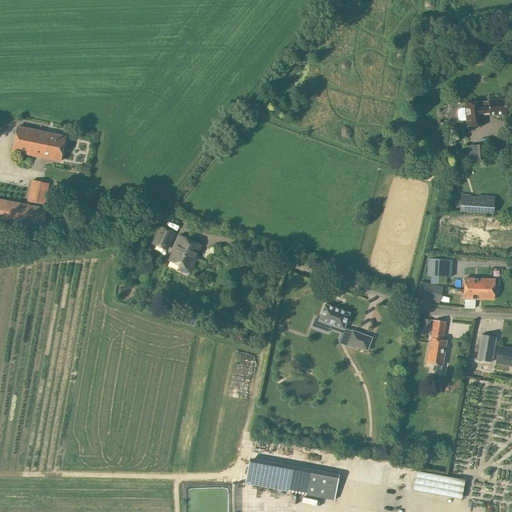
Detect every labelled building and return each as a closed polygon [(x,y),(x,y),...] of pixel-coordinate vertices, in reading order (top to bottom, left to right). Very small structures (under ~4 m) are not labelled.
[(464,102),(464,108),(460,108),(458,109),(457,112),(457,118),(459,120),(461,121),(466,120),(466,128),(484,126),(482,114),(489,113),(489,115),(506,114),(505,99),(481,101),(464,102)] [(66,136),(17,126),(12,152),(60,162),(66,136)] [(474,145),(475,160),(485,160),(484,145),(474,145)] [(28,201),(27,204),(0,198),(0,222),(43,230),(47,208),(38,206),(38,203),(45,205),(49,184),(31,180),(27,201),(28,201)] [(470,197),(470,195),(460,194),(459,212),(493,214),(495,196),(478,195),(477,197),(470,197)] [(175,234),(159,227),(151,244),(167,251),(175,234)] [(443,232),(443,229),(440,228),(439,252),(483,255),(484,231),(474,231),(474,234),(443,232)] [(169,260),(190,270),(196,258),(195,257),(200,246),(180,237),(169,260)] [(461,268),(462,261),(428,259),(427,275),(454,278),(455,268),(461,268)] [(474,289),(494,290),(494,279),(464,278),(464,289),(474,290),(474,289)] [(421,282),(420,298),(444,301),(445,284),(421,282)] [(474,290),(464,289),(463,298),(493,300),(494,290),(474,289),(474,290)] [(349,313),(325,304),(319,320),(343,329),(349,313)] [(433,320),(429,344),(426,363),(433,364),(432,371),(441,372),(442,365),(446,341),(441,340),(444,322),(433,320)] [(348,344),(367,351),(372,338),(353,331),(348,344)] [(476,359),(492,362),(496,337),(480,334),(476,359)] [(511,349),(498,347),(495,363),(511,366),(511,349)] [(420,444),(404,441),(402,451),(419,454),(420,444)] [(339,475),(250,458),(245,484),(334,501),(339,475)] [(465,480),(417,472),(413,491),(462,499),(465,480)]
